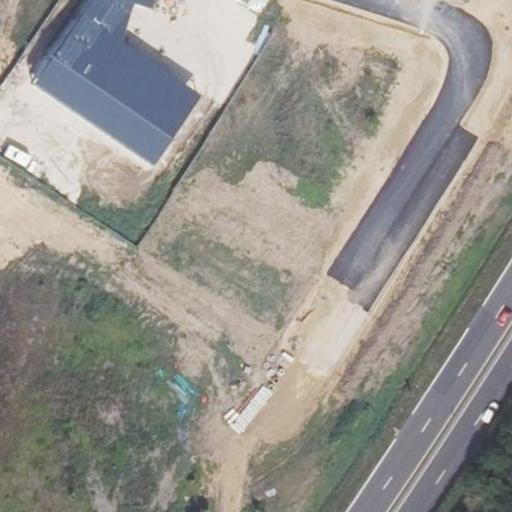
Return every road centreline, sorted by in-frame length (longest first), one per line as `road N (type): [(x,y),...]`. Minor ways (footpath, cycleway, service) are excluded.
road 1 (residential): [(378,0),(436,17),(461,38),(463,63),(459,89),(344,276)]
road 2 (primary): [(511,292),(368,511)]
road 3 (primary): [(418,511),(511,372)]
